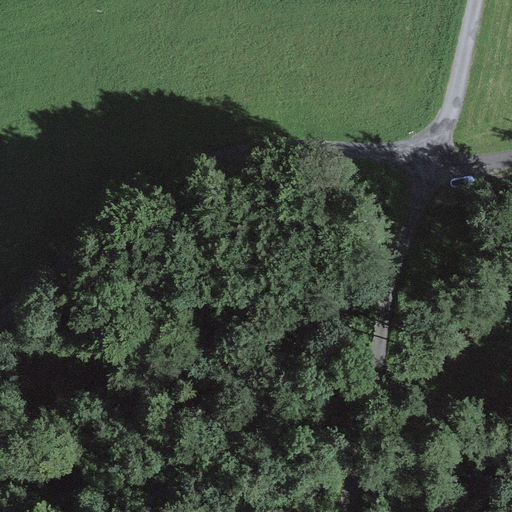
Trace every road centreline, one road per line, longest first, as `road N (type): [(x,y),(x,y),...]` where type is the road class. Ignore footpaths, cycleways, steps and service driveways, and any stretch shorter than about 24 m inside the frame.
road 1 (track): [(0,322),(142,197),(218,161),(260,151),(435,154)]
road 2 (track): [(435,154),(392,286),(348,511)]
road 3 (track): [(480,0),(435,154)]
